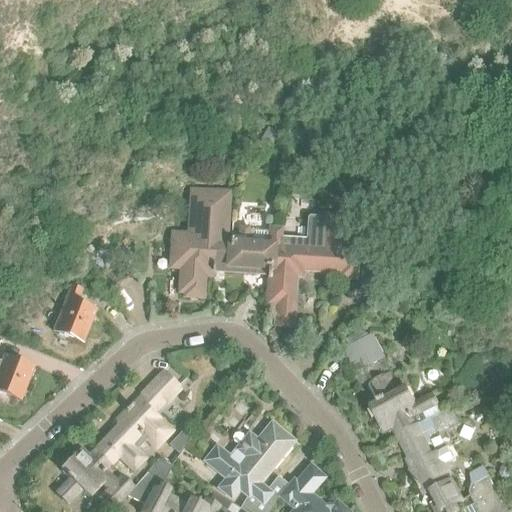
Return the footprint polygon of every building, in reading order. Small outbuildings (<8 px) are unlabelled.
[(229,258),(231,238),(231,236),(225,235),(227,205),(219,204),(219,203),(199,201),(199,206),(197,206),(195,238),(189,237),(187,270),(185,298),(201,299),(203,277),(212,278),(212,275),(213,275),(214,265),(215,257),(229,258)] [(291,325),(293,289),(288,289),(289,279),(294,280),(294,276),(297,276),(298,274),(302,271),(341,273),(341,278),(354,279),(356,253),(337,251),(338,220),(326,219),(324,251),(278,248),(279,232),(269,231),(268,247),(267,270),(267,280),(268,280),(267,294),(268,294),(268,301),(270,303),(277,303),(276,324),(291,325)] [(268,247),(245,245),(247,220),(239,220),(238,238),(231,238),(229,258),(215,257),(214,265),(229,266),(228,272),(254,274),(258,270),(267,270),(268,247)] [(128,278),(112,252),(93,264),(109,290),(128,278)] [(82,345),(95,312),(76,304),(81,291),(71,287),(53,334),(82,345)] [(421,412),(435,404),(430,395),(411,405),(403,389),(391,395),(390,393),(393,387),(390,381),(393,380),(390,375),(372,339),(352,349),(364,370),(352,376),(359,389),(366,385),(367,387),(371,385),(372,387),(372,391),(377,398),(379,401),(380,402),(369,408),(382,434),(388,431),(387,430),(388,426),(390,425),(396,436),(425,420),(421,412)] [(0,394),(19,403),(33,369),(4,358),(2,364),(0,362),(0,394)] [(172,432),(152,412),(155,408),(157,410),(165,403),(163,401),(165,399),(154,388),(152,390),(150,388),(116,423),(117,424),(117,429),(95,452),(110,465),(138,436),(139,436),(141,434),(155,448),(172,432)] [(448,479),(451,468),(441,451),(433,456),(428,446),(430,437),(437,433),(431,419),(425,422),(425,420),(396,436),(412,465),(410,470),(409,471),(423,498),(431,494),(435,503),(429,506),(432,511),(457,511),(454,507),(461,503),(448,479)] [(258,486),(293,444),(271,426),(257,443),(250,438),(231,462),(216,450),(205,464),(226,481),(221,489),(232,498),(240,488),(248,495),(238,511),(239,511),(268,511),(280,498),(280,499),(288,488),(277,479),(266,493),(258,486)] [(142,482),(127,467),(119,475),(110,465),(95,452),(85,462),(84,461),(84,457),(85,456),(80,451),(52,480),(62,490),(70,482),(72,484),(73,483),(90,500),(97,492),(115,509),(126,497),(134,491),(135,492),(142,482)] [(226,511),(230,506),(230,505),(213,494),(208,503),(204,501),(201,507),(189,502),(184,511),(165,501),(169,492),(162,487),(172,469),(158,461),(142,482),(135,492),(134,491),(126,497),(144,507),(141,511),(226,511)] [(511,475),(506,465),(501,468),(499,475),(502,480),(511,475)] [(488,511),(502,504),(482,468),(469,475),(471,486),(469,494),(470,497),(469,497),(477,511),(488,511)] [(339,511),(335,507),(331,511),(326,511),(308,497),(323,480),(310,469),(296,485),(293,483),(288,488),(280,499),(287,504),(290,500),(298,507),(293,511),(339,511)]
